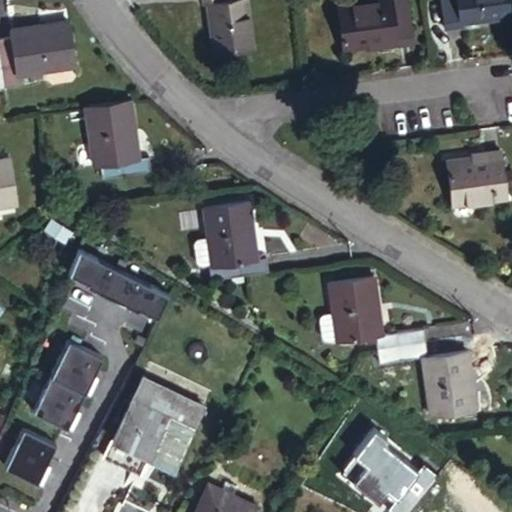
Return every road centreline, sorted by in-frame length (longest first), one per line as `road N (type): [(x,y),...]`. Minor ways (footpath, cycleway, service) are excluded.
road 1 (residential): [(511,314),(320,201),(197,110)]
road 2 (residential): [(197,110),(482,79),(491,94)]
road 3 (residential): [(197,110),(94,0)]
